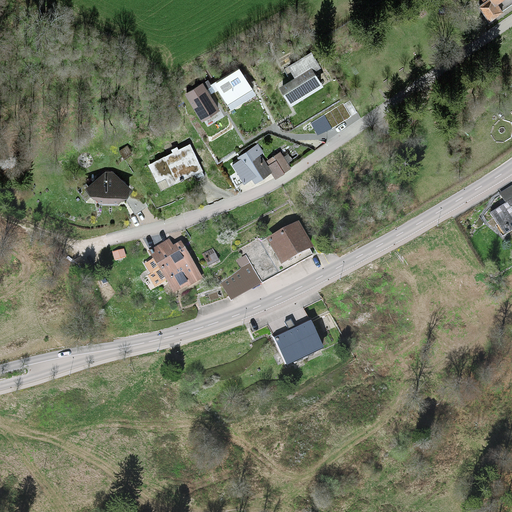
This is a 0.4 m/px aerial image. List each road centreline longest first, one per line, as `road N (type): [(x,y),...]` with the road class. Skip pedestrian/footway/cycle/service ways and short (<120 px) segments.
road 1 (tertiary): [(0,378),(194,330),(274,299),(511,164)]
road 2 (residential): [(511,18),(243,200),(124,242)]
road 3 (track): [(124,242),(81,242),(0,215)]
